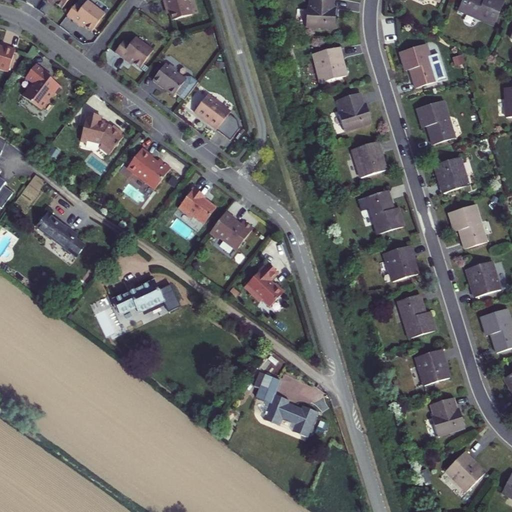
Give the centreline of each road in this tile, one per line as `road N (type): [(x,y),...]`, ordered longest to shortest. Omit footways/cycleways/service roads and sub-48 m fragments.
road 1 (residential): [(511,438),(475,382),(374,51),(372,0)]
road 2 (residential): [(234,184),(292,231),(380,511)]
road 3 (residential): [(234,184),(262,133),(223,0)]
road 4 (residential): [(86,63),(234,184)]
